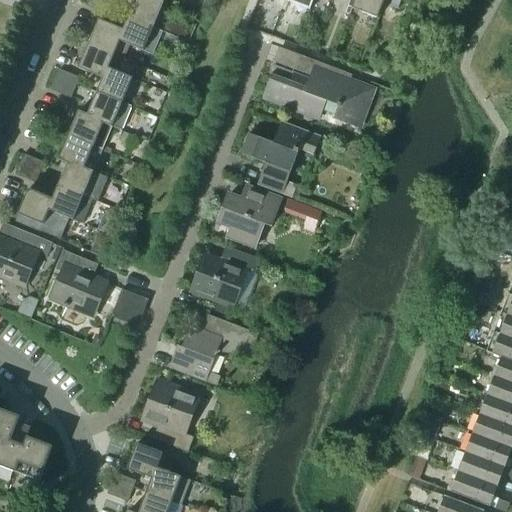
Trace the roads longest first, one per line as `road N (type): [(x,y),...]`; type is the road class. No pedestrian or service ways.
road 1 (residential): [(264,29),(120,414),(74,430)]
road 2 (residential): [(0,148),(60,0)]
